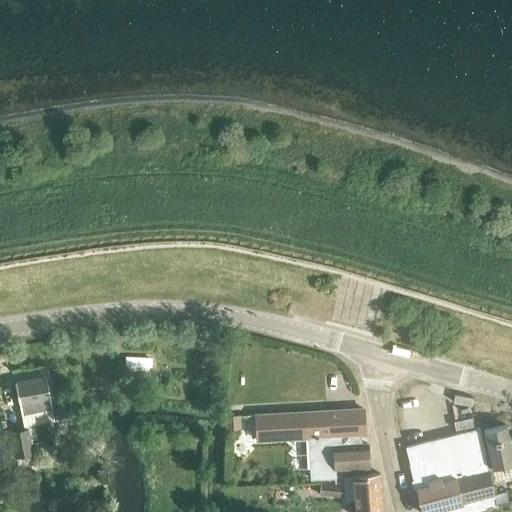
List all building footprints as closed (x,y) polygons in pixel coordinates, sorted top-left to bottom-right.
[(23,426),(34,423),(73,416),(70,404),(51,408),(45,376),(15,382),(23,426)] [(366,443),(355,444),(354,434),(364,433),(363,408),(255,414),(256,440),(308,437),(310,479),(335,477),(335,468),(368,466),(366,443)] [(240,415),(225,416),(225,429),(240,429),(240,415)] [(34,423),(23,426),(24,430),(10,432),(15,457),(31,453),(29,440),(36,438),(34,423)] [(511,437),(510,438),(507,424),(485,429),(493,467),(511,463),(511,437)] [(412,479),(488,461),(480,428),(405,446),(409,464),(412,479)] [(465,511),(472,511),(478,511),(498,505),(488,461),(412,479),(414,487),(414,488),(419,511),(422,511),(463,502),(465,511)] [(354,511),(381,511),(383,511),(378,473),(343,476),(345,499),(352,498),(354,511)] [(319,494),(338,496),(339,483),(320,481),(319,494)]
